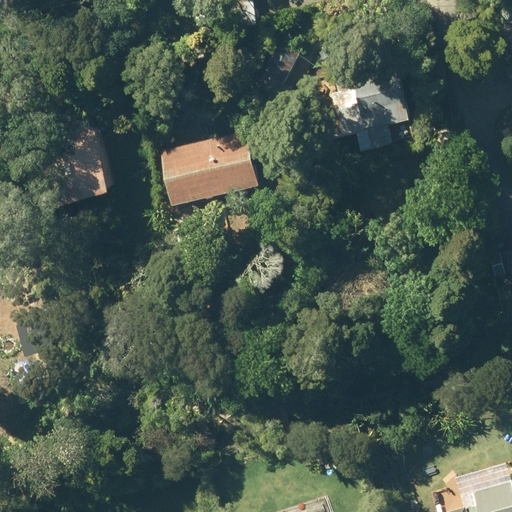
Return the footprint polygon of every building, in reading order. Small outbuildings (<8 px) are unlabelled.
[(241,13),(250,21),(258,11),(249,3),(241,13)] [(266,80),(286,90),(305,52),(285,42),(266,80)] [(347,106),(352,131),(417,116),(407,71),(361,81),(366,101),(347,106)] [(50,128),(70,200),(126,185),(109,121),(104,123),(101,114),(50,128)] [(169,145),(184,203),(273,180),(258,122),(169,145)] [(494,257),(503,287),(511,284),(511,275),(506,253),(494,257)] [(0,290),(11,287),(1,259),(0,258),(0,290)] [(447,511),(511,511),(511,481),(481,490),(485,504),(477,506),(476,504),(447,511)]
